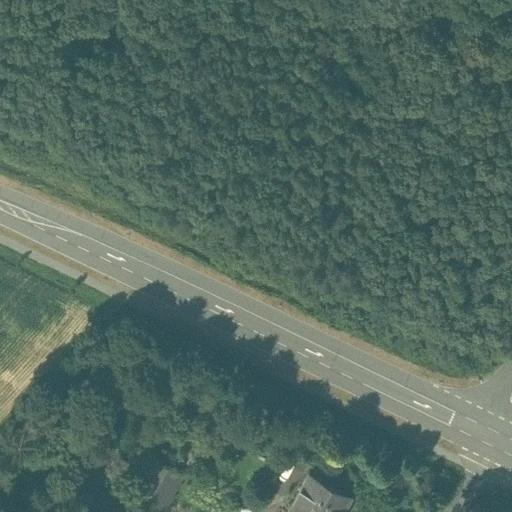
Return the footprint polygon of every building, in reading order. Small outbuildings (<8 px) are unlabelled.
[(152,413),(172,424),(178,414),(158,403),(152,413)] [(259,443),(272,450),(284,427),(271,420),(259,443)] [(181,472),(151,455),(137,479),(168,496),(181,472)] [(341,511),(350,495),(308,473),(292,502),(309,511),(341,511)] [(159,511),(168,496),(137,479),(125,500),(146,511),(159,511)] [(309,511),(292,502),(286,511),(309,511)]
